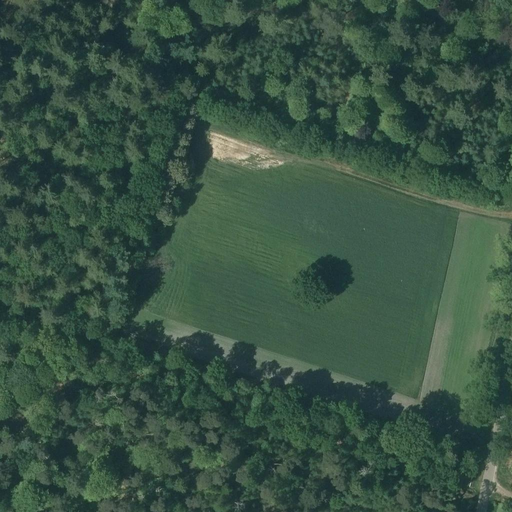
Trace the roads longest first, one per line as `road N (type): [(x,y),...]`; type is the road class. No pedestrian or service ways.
road 1 (track): [(511,215),(475,440),(491,462)]
road 2 (unclassified): [(481,511),(511,364)]
